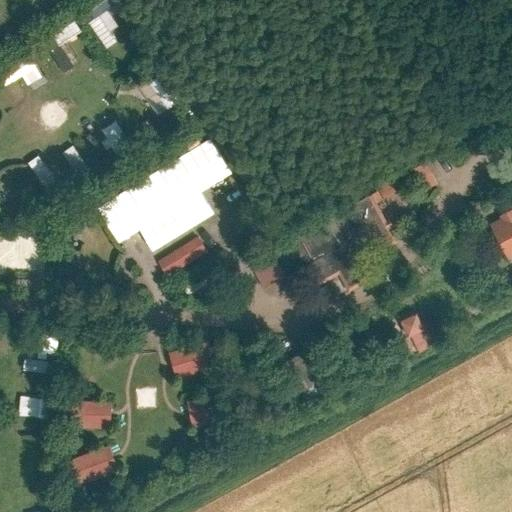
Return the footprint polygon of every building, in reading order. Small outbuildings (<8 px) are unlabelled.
[(114,0),(102,0),(82,12),(103,48),(120,38),(103,9),(116,2),(114,0)] [(3,36),(15,42),(26,34),(25,21),(13,15),(2,23),(3,36)] [(60,45),(81,32),(74,21),(54,35),(51,31),(41,38),(64,73),(74,66),(60,45)] [(0,69),(0,79),(3,84),(21,75),(26,84),(40,76),(29,54),(0,69)] [(137,85),(156,115),(177,101),(158,71),(137,85)] [(212,140),(94,202),(116,242),(139,230),(149,249),(213,215),(200,190),(230,174),(212,140)] [(393,241),(369,196),(273,250),(287,276),(304,267),(314,284),(340,270),(350,288),(377,273),(367,255),(393,241)] [(19,201),(0,207),(0,213),(4,224),(24,217),(19,201)] [(511,216),(495,226),(510,254),(511,253),(511,216)] [(0,274),(34,277),(35,262),(23,261),(24,247),(14,247),(15,235),(2,234),(2,246),(0,245),(0,274)] [(167,277),(207,252),(198,237),(158,262),(167,277)] [(460,255),(467,270),(481,264),(473,248),(460,255)] [(400,320),(408,337),(425,330),(417,313),(400,320)] [(174,378),(215,367),(207,341),(167,352),(174,378)] [(320,383),(304,353),(281,365),(297,395),(312,387),(320,383)] [(318,398),(312,387),(297,395),(307,414),(352,390),(344,375),(330,382),(334,389),(318,398)] [(192,427),(233,419),(229,393),(187,400),(192,427)] [(71,428),(114,428),(114,401),(72,401),(71,428)] [(82,487),(121,471),(111,446),(72,462),(82,487)]
